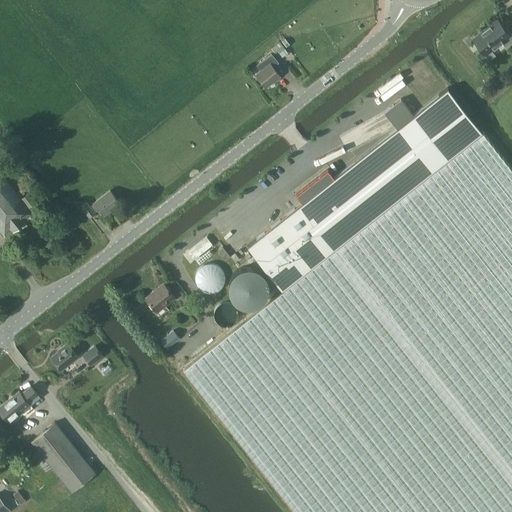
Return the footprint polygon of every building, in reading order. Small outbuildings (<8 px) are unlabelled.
[(511,35),(507,29),(506,31),(497,21),(474,40),(486,55),(502,42),(505,47),(511,41),(511,35)] [(284,38),(281,41),(286,47),(290,45),(284,38)] [(288,53),(280,42),(274,47),(282,57),(288,53)] [(260,69),(256,73),(266,86),(280,76),(273,67),(279,62),(272,53),(257,65),(260,69)] [(302,202),(247,245),(282,290),(483,132),(447,87),(413,114),(400,98),(384,111),(397,127),(334,177),(327,169),(296,194),(302,202)] [(282,290),(184,368),(297,511),(511,511),(511,168),(483,132),(282,290)] [(0,230),(4,236),(27,218),(28,220),(32,217),(31,215),(33,214),(28,207),(36,201),(30,193),(21,199),(20,197),(25,193),(21,188),(16,192),(1,172),(0,172),(0,230)] [(87,201),(81,206),(89,217),(99,209),(104,215),(120,203),(109,189),(93,202),(94,203),(90,205),(87,201)] [(194,258),(214,246),(207,236),(188,249),(194,258)] [(165,284),(147,298),(157,311),(175,297),(165,284)] [(173,330),(160,340),(167,348),(179,338),(173,330)] [(69,342),(62,348),(63,348),(52,357),(62,369),(79,356),(69,342)] [(96,346),(84,355),(91,365),(103,355),(96,346)] [(30,403),(20,390),(0,406),(0,408),(9,420),(30,403)] [(96,471),(55,422),(32,441),(72,490),(96,471)] [(17,490),(13,494),(21,504),(26,500),(17,490)] [(0,497),(0,511),(5,511),(9,509),(0,497)]
